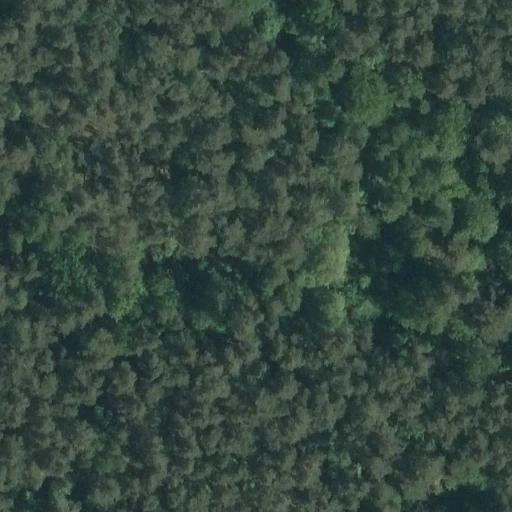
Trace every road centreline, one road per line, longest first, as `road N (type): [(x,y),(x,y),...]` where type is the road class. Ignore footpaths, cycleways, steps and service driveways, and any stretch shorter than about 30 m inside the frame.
road 1 (track): [(0,184),(487,449),(498,499),(492,511)]
road 2 (track): [(511,213),(316,0)]
